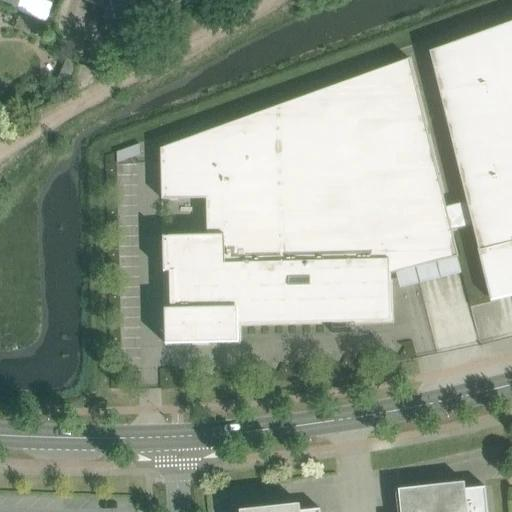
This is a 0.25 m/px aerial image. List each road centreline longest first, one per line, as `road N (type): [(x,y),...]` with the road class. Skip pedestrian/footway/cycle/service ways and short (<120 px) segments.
road 1 (secondary): [(177,439),(349,421),(511,388)]
road 2 (track): [(257,0),(0,145)]
road 3 (secondary): [(0,434),(177,439)]
